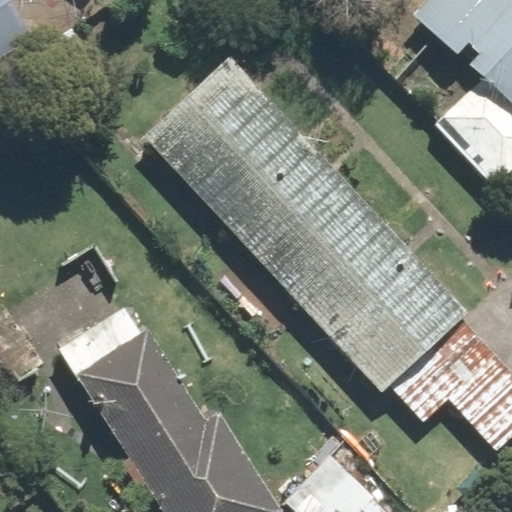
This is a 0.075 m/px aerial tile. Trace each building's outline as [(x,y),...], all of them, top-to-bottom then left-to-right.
[(0,0),(0,63),(34,44),(7,0),(0,0)] [(511,0),(423,0),(407,19),(511,108),(511,0)] [(226,62),(143,140),(380,392),(463,315),(226,62)] [(159,511),(275,511),(148,323),(68,376),(159,511)] [(377,511),(362,498),(348,511),(377,511)]
